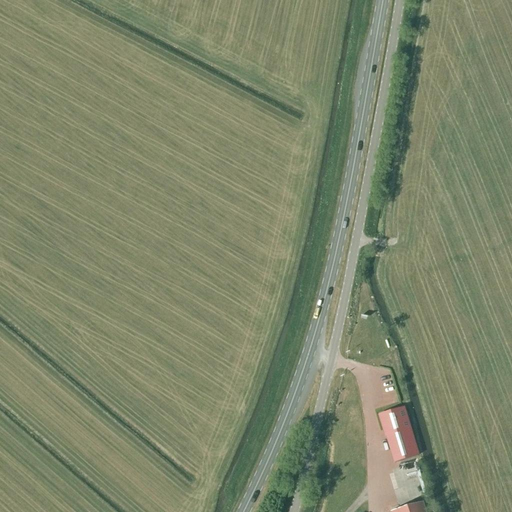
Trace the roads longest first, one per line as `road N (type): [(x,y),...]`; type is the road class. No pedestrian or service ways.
road 1 (primary): [(243,511),(284,421),(334,269),(382,0)]
road 2 (unclassified): [(293,511),(348,280),(399,0)]
